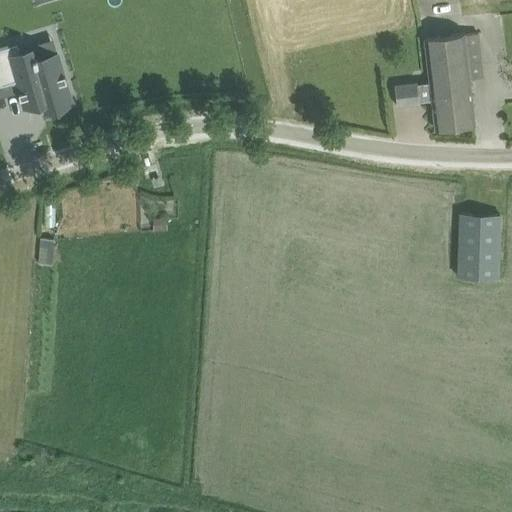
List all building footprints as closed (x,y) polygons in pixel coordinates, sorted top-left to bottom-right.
[(3,0),(8,18),(55,6),(53,0),(3,0)] [(425,37),(430,78),(430,82),(431,83),(470,78),(464,32),(425,37)] [(20,52),(18,43),(0,47),(0,81),(1,85),(16,80),(24,107),(42,101),(45,110),(73,102),(58,52),(35,59),(32,48),(20,52)] [(475,123),(470,78),(431,83),(430,82),(416,84),(416,82),(395,84),(398,106),(419,104),(419,101),(433,100),(436,128),(475,123)] [(461,214),(457,277),(498,279),(502,216),(461,214)]
